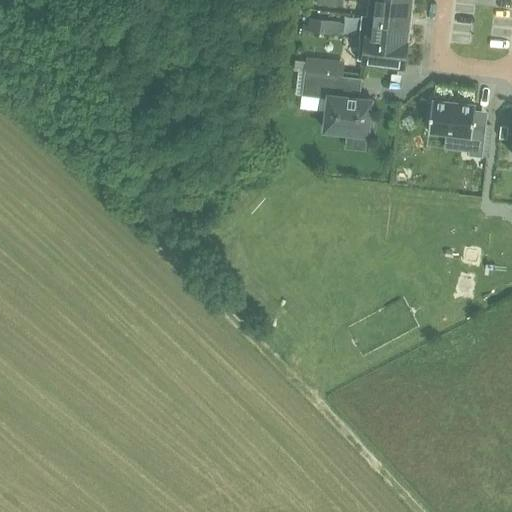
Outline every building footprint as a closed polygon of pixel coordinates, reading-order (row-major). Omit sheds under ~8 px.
[(370,0),(368,16),(368,17),(407,22),(408,12),(411,12),(413,1),(407,0),(370,0)] [(359,38),(364,38),(408,44),(409,32),(406,31),(407,22),(368,17),(368,16),(362,15),(359,38)] [(333,34),(335,21),(309,17),(307,31),(333,34)] [(364,38),(361,60),(405,66),(408,44),(364,38)] [(306,71),(343,76),(344,61),(307,57),(307,61),(306,71)] [(306,71),(307,61),(295,60),(294,70),(299,70),(306,71)] [(341,91),(343,76),(306,71),(303,91),(329,94),(324,130),(368,135),(368,132),(372,133),(374,117),(370,116),(372,99),(360,97),(361,93),(341,91)] [(487,125),(474,123),(476,105),(432,100),(428,134),(471,139),(469,155),(483,157),(487,125)] [(509,127),(501,126),(499,138),(507,139),(509,127)]
